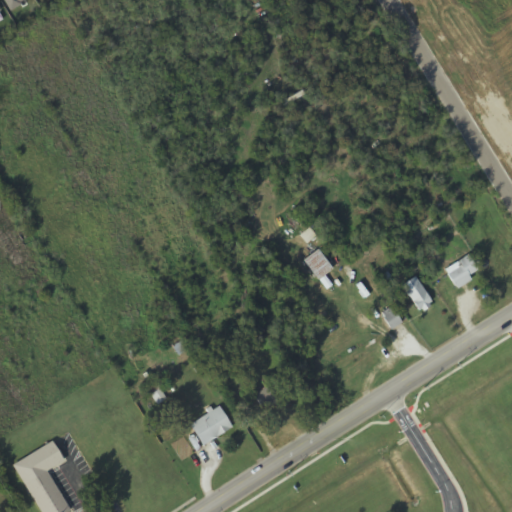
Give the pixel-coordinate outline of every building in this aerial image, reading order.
[(332,270),(316,250),(302,262),(317,282),(332,270)] [(452,286),(478,275),(470,257),(444,269),(452,286)] [(400,288),(420,313),(433,303),(412,277),(400,288)] [(390,330),(400,325),(392,309),(381,314),(390,330)] [(178,357),(187,351),(173,328),(164,334),(178,357)] [(277,401),(268,388),(253,397),(262,411),(277,401)] [(202,448),(231,428),(218,408),(188,427),(202,448)]
